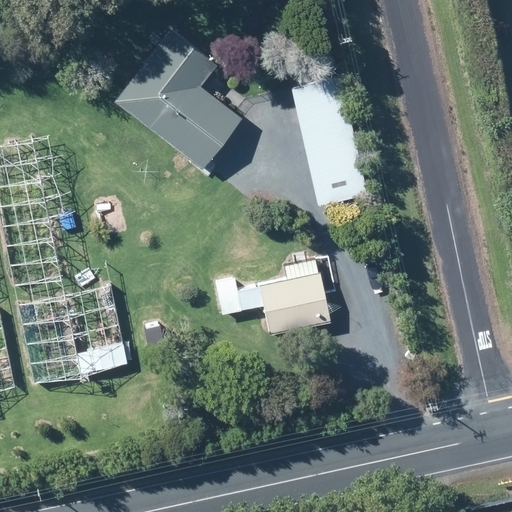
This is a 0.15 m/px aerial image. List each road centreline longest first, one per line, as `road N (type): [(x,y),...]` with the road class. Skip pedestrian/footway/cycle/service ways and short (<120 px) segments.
road 1 (residential): [(496,435),(395,0)]
road 2 (tertiary): [(496,435),(151,511)]
